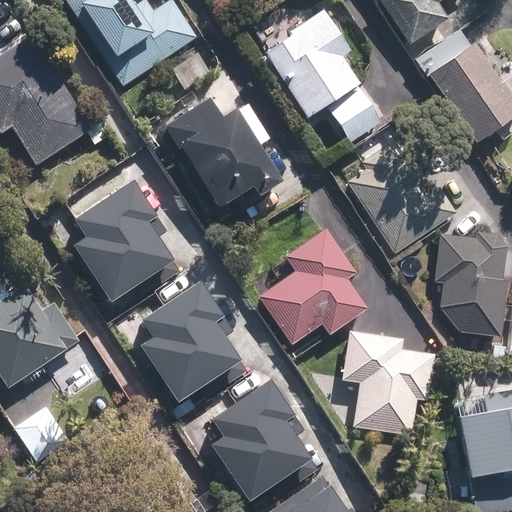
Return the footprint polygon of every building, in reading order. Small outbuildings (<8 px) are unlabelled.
[(126,0),(57,0),(120,89),(193,39),(167,1),(149,13),(140,1),(131,7),(126,0)] [(371,0),(404,47),(444,20),(434,5),(441,0),(371,0)] [(342,51),(317,14),(256,54),(260,60),(253,64),(263,79),(270,75),(301,122),(321,108),(332,128),(346,145),(376,126),(364,108),(352,88),(355,86),(335,56),(342,51)] [(453,32),(410,62),(422,80),(424,79),(472,146),(511,117),(511,106),(469,46),(465,49),(453,32)] [(84,132),(21,40),(0,54),(0,131),(4,129),(31,168),(84,132)] [(200,102),(151,133),(204,215),(244,190),(250,199),(271,186),(225,113),(212,121),(200,102)] [(361,173),(343,184),(388,256),(453,217),(407,144),(390,155),(384,146),(355,164),(361,173)] [(153,238),(156,236),(125,188),(68,225),(78,239),(64,248),(102,306),(169,262),(153,238)] [(290,274),(254,299),(286,345),(317,324),(326,336),(363,310),(343,281),(351,276),(320,231),(280,259),(290,274)] [(470,241),(435,238),(430,282),(438,283),(435,310),(455,334),(496,339),(498,317),(502,283),(497,282),(501,248),(493,236),(471,234),(470,241)] [(0,388),(2,392),(74,343),(48,305),(36,313),(16,284),(0,295),(0,388)] [(203,308),(134,355),(171,409),(192,394),(187,388),(229,359),(214,336),(183,357),(179,350),(197,338),(191,329),(209,317),(203,308)] [(398,341),(344,333),(337,383),(355,385),(349,429),(408,437),(413,401),(424,403),(431,354),(397,350),(398,341)] [(212,438),(199,447),(238,505),(302,462),(276,424),(284,418),(260,383),(202,422),(212,438)] [(482,415),(449,421),(461,481),(466,480),(472,511),(511,511),(511,390),(478,397),(482,415)] [(41,408),(10,430),(34,465),(65,444),(41,408)] [(335,511),(319,489),(286,511),(344,511),(342,508),(335,511)]
